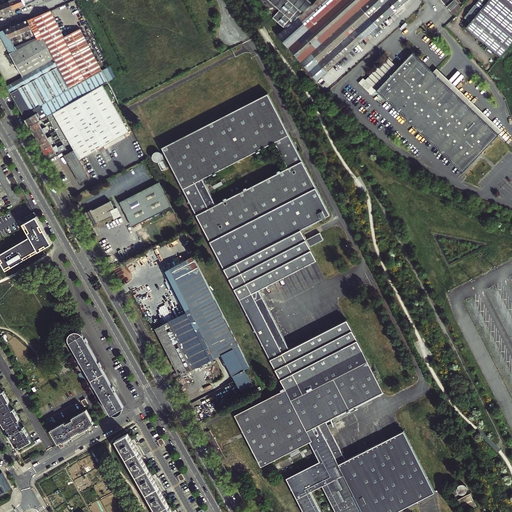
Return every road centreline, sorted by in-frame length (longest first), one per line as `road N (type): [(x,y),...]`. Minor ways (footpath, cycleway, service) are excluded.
road 1 (tertiary): [(91,259),(0,97)]
road 2 (tertiary): [(0,126),(79,266)]
road 3 (residential): [(17,480),(155,400)]
road 4 (tertiary): [(167,394),(91,259)]
road 5 (tertiary): [(79,266),(155,400)]
road 6 (tertiary): [(233,511),(167,394)]
road 7 (tertiary): [(155,400),(218,511)]
